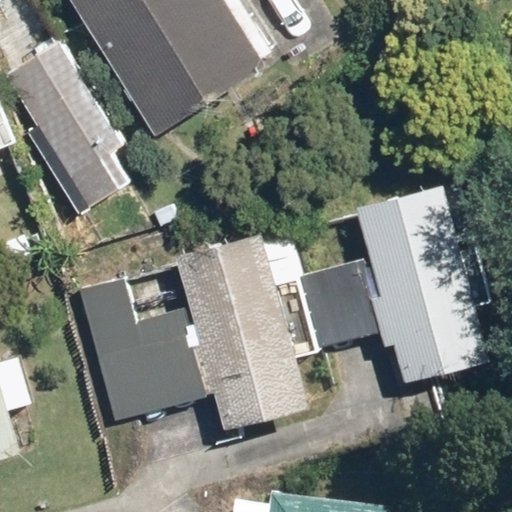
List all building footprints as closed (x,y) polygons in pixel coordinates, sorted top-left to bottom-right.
[(233,0),(78,0),(159,131),(272,62),(233,0)] [(128,140),(64,36),(42,50),(30,30),(1,48),(12,67),(8,70),(40,122),(29,129),(80,211),(132,179),(113,149),(128,140)] [(451,178),(361,201),(407,378),(498,355),(484,298),(500,294),(483,230),(465,235),(451,178)] [(127,272),(77,286),(114,417),(213,389),(223,426),(314,401),(301,354),(322,348),(301,275),(281,280),(266,228),(176,253),(197,327),(147,341),(127,272)] [(368,257),(306,274),(326,345),(387,328),(368,257)] [(0,456),(18,451),(5,406),(29,399),(16,353),(0,357),(0,456)] [(365,511),(272,497),(269,511),(365,511)]
